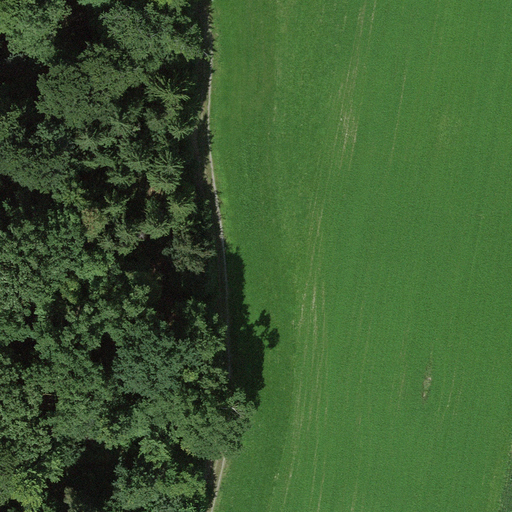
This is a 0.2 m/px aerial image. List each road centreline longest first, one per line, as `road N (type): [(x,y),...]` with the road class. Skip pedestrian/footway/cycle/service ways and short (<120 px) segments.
road 1 (track): [(204,0),(215,313),(194,511)]
road 2 (track): [(0,28),(168,0)]
